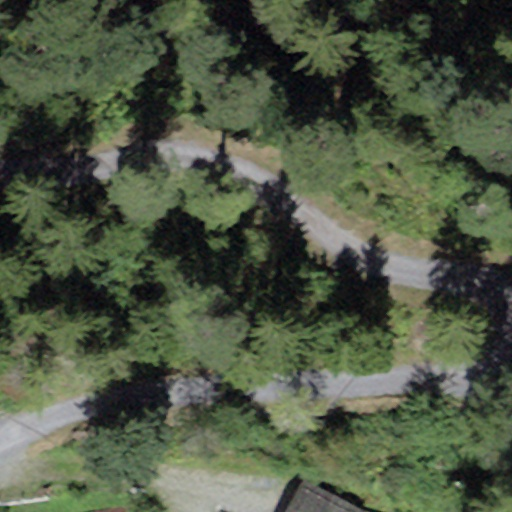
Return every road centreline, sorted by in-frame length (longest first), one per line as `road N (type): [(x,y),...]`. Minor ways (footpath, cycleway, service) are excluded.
road 1 (track): [(511,296),(485,283),(379,267),(243,179),(203,163),(144,157),(95,171),(0,173)]
road 2 (track): [(0,438),(32,423),(182,392),(511,373)]
